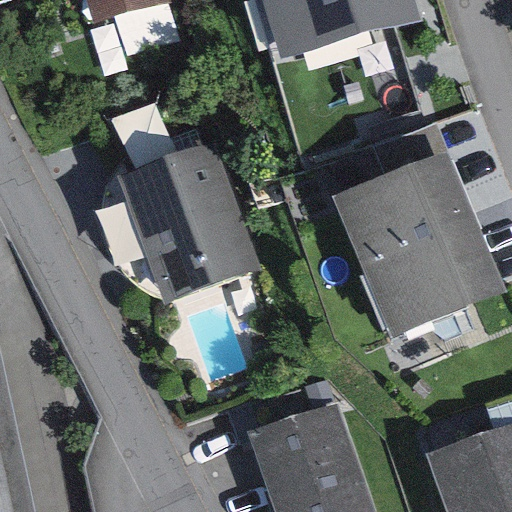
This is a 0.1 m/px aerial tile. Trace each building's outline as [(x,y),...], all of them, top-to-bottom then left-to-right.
[(162,0),(23,0),(35,40),(73,29),(87,79),(178,53),(162,0)] [(272,0),(288,54),(407,19),(401,0),(272,0)] [(162,104),(137,113),(152,156),(177,148),(162,104)] [(442,105),(330,147),(347,190),(459,148),(442,105)] [(210,155),(139,181),(183,298),(254,272),(210,155)] [(446,168),(347,207),(395,328),(494,289),(446,168)] [(365,511),(333,417),(260,442),(283,511),(365,511)] [(511,511),(511,418),(424,449),(446,511),(511,511)] [(0,511),(13,511),(0,429),(0,511)]
